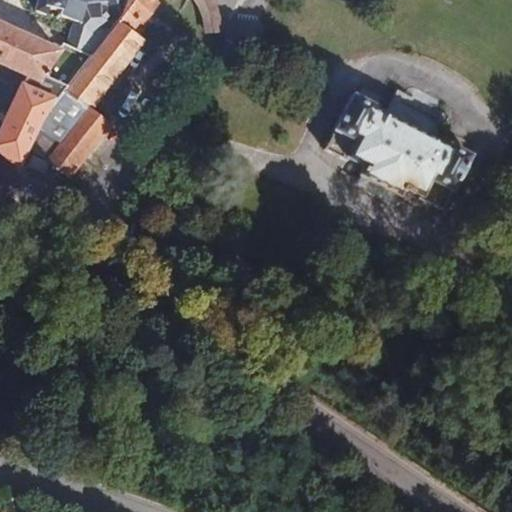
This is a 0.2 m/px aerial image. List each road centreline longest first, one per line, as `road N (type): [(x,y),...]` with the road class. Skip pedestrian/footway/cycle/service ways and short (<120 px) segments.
road 1 (unclassified): [(0,225),(442,511)]
road 2 (unclassified): [(129,511),(0,470)]
